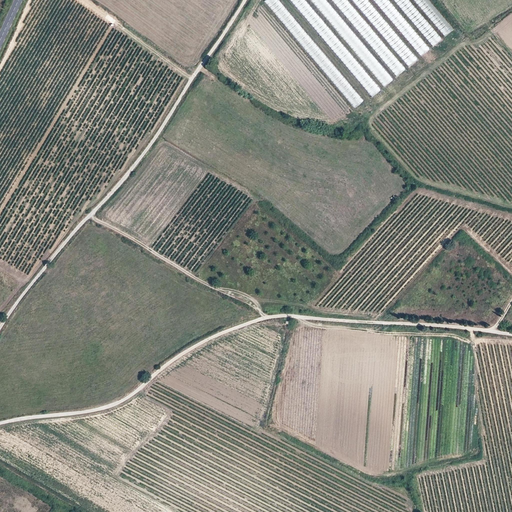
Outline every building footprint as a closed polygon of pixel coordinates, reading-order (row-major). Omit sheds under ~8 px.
[(278,0),(264,0),(263,1),(354,107),(363,100),(278,0)] [(304,0),(289,0),(372,95),(380,89),(304,0)] [(326,0),(309,0),(385,87),(393,79),(326,0)] [(347,0),(332,0),(397,76),(406,68),(347,0)] [(368,0),(352,0),(408,67),(418,58),(368,0)] [(388,0),(372,0),(421,56),(429,49),(388,0)] [(443,41),(408,0),(393,0),(433,47),(443,41)] [(454,30),(429,0),(413,0),(445,37),(454,30)]
